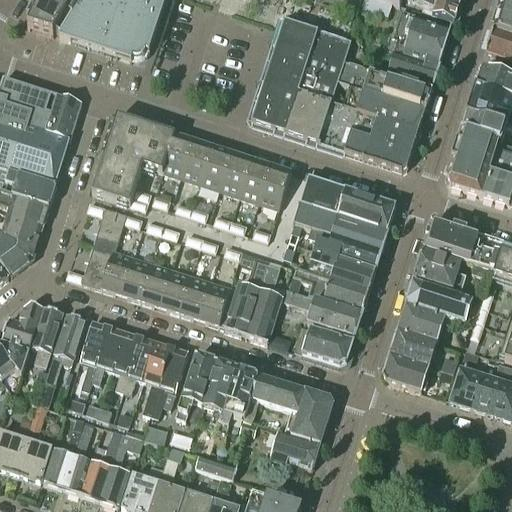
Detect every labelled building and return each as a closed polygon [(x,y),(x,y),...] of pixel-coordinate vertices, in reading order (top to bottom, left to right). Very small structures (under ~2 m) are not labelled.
[(37,0),(31,13),(27,22),(33,24),(28,34),(53,43),(55,39),(60,42),(65,34),(85,0),(37,0)] [(85,0),(65,34),(60,42),(59,45),(145,72),(165,11),(168,0),(85,0)] [(367,0),(367,3),(392,11),(399,13),(402,3),(403,0),(367,0)] [(403,0),(402,3),(435,14),(438,0),(403,0)] [(434,17),(433,22),(455,28),(462,3),(452,0),(438,0),(435,14),(434,17)] [(511,0),(503,0),(494,33),(511,38),(511,0)] [(366,2),(362,16),(388,24),(392,11),(367,3),(366,2)] [(438,77),(452,35),(402,19),(393,47),(397,48),(393,62),(438,77)] [(401,179),(407,176),(419,139),(342,113),(331,110),(338,90),(344,70),(351,49),(284,27),(251,129),(317,151),(344,161),(401,179)] [(491,41),(486,60),(487,60),(511,67),(511,38),(494,33),(491,41)] [(432,97),(438,77),(393,62),(387,82),(432,97)] [(386,83),(344,70),(338,90),(348,93),(349,92),(426,118),(432,97),(387,82),(386,83)] [(511,79),(484,70),(476,95),(511,106),(511,79)] [(0,175),(55,193),(81,110),(2,85),(0,91),(0,175)] [(419,139),(426,118),(349,92),(348,93),(342,113),(419,139)] [(511,136),(511,106),(476,95),(467,123),(505,135),(511,136)] [(163,180),(176,142),(117,123),(92,200),(146,218),(151,202),(135,197),(143,174),(163,180)] [(467,123),(463,138),(500,150),(505,135),(467,123)] [(511,154),(500,150),(463,138),(448,187),(452,194),(511,213),(511,154)] [(182,186),(195,148),(176,142),(163,180),(182,186)] [(201,193),(214,154),(195,148),(182,186),(201,193)] [(220,199),(233,160),(214,154),(201,193),(220,199)] [(239,205),(252,167),(233,160),(220,199),(239,205)] [(258,211),(271,173),(252,167),(239,205),(258,211)] [(278,218),(291,179),(271,173),(258,211),(278,218)] [(0,175),(0,197),(48,214),(55,193),(0,175)] [(309,185),(294,231),(302,234),(311,237),(382,259),(395,216),(393,212),(346,197),(309,185)] [(0,197),(0,209),(9,213),(9,214),(7,222),(42,233),(48,214),(0,197)] [(167,216),(170,208),(155,204),(152,212),(167,216)] [(116,259),(120,246),(127,222),(90,211),(87,219),(103,224),(93,253),(116,259)] [(191,224),(194,216),(177,211),(175,219),(191,224)] [(205,229),(208,221),(194,216),(191,224),(205,229)] [(7,222),(1,240),(10,243),(30,269),(32,268),(42,233),(7,222)] [(140,236),(142,227),(127,222),(124,231),(140,236)] [(229,237),(232,228),(216,223),(213,231),(229,237)] [(243,241),(246,233),(232,228),(229,237),(243,241)] [(503,249),(479,241),(436,228),(432,231),(424,255),(494,278),(503,249)] [(163,244),(166,235),(149,230),(147,238),(163,244)] [(294,231),(291,241),(299,243),(302,234),(294,231)] [(177,248),(180,239),(166,235),(163,244),(177,248)] [(267,249),(270,241),(255,236),(252,244),(267,249)] [(316,247),(313,257),(376,277),(382,259),(311,237),(308,245),(316,247)] [(0,269),(11,284),(30,269),(10,243),(1,240),(0,240),(0,269)] [(201,256),(204,247),(188,242),(185,251),(201,256)] [(216,260),(219,252),(204,247),(201,256),(216,260)] [(511,368),(511,251),(503,249),(494,278),(493,282),(511,288),(511,341),(504,366),(511,368)] [(66,285),(103,297),(116,259),(93,253),(84,282),(69,277),(66,285)] [(240,268),(241,264),(242,259),(227,254),(224,263),(240,268)] [(369,299),(376,277),(313,257),(306,279),(317,283),(369,299)] [(123,303),(135,265),(116,259),(103,297),(123,303)] [(460,299),(465,284),(458,281),(461,271),(422,259),(414,284),(460,299)] [(142,310),(154,271),(135,265),(123,303),(142,310)] [(219,334),(225,336),(225,338),(246,345),(268,273),(257,269),(249,295),(239,292),(235,304),(229,302),(219,334)] [(161,316),(174,277),(154,271),(142,310),(161,316)] [(267,352),(282,306),(272,303),(280,276),(268,273),(246,345),(267,352)] [(369,299),(317,283),(306,279),(294,276),(287,297),(298,300),(301,289),(311,292),(308,303),(363,320),(369,299)] [(180,322),(193,283),(174,277),(161,316),(180,322)] [(199,328),(212,289),(193,283),(180,322),(199,328)] [(229,302),(231,296),(212,289),(199,328),(219,334),(229,302)] [(466,305),(413,289),(405,313),(445,325),(465,332),(467,324),(476,327),(482,307),(467,302),(466,305)] [(286,296),(282,308),(310,317),(307,330),(355,345),(363,320),(324,308),(308,303),(298,300),(287,297),(286,296)] [(482,307),(479,315),(488,318),(493,303),(484,300),(482,307)] [(0,385),(0,386),(15,375),(21,383),(29,358),(28,358),(42,315),(31,311),(25,314),(20,330),(9,326),(2,350),(0,351),(0,385)] [(437,350),(445,325),(405,313),(398,338),(437,350)] [(46,375),(50,361),(63,321),(43,315),(31,355),(39,357),(35,371),(46,375)] [(476,327),(474,330),(483,333),(488,318),(479,315),(476,327)] [(73,368),(85,328),(66,322),(48,379),(45,389),(54,392),(62,368),(62,371),(68,372),(71,370),(72,368),(73,368)] [(93,330),(80,369),(88,371),(83,387),(91,390),(109,335),(93,330)] [(474,330),(470,345),(478,348),(483,333),(474,330)] [(301,333),(293,359),(303,362),(340,374),(347,370),(354,349),(312,336),(301,333)] [(109,335),(91,390),(99,392),(104,376),(112,379),(124,340),(109,335)] [(429,375),(437,350),(398,338),(390,362),(429,375)] [(124,340),(112,379),(120,381),(115,397),(123,400),(140,345),(124,340)] [(140,345),(123,400),(130,402),(135,386),(144,389),(156,350),(140,345)] [(150,424),(172,355),(156,350),(144,389),(151,392),(142,421),(150,424)] [(171,416),(188,360),(172,355),(150,424),(157,426),(161,412),(171,416)] [(478,361),(465,358),(462,368),(475,371),(478,361)] [(181,407),(175,426),(185,429),(191,409),(203,413),(217,369),(195,362),(181,407)] [(421,400),(429,375),(390,362),(383,384),(386,389),(421,400)] [(456,368),(443,364),(439,378),(452,382),(456,368)] [(217,369),(203,413),(214,416),(207,435),(217,438),(238,376),(217,369)] [(507,383),(509,374),(499,371),(497,380),(507,383)] [(45,389),(48,379),(39,376),(36,386),(45,389)] [(238,376),(217,438),(226,441),(232,424),(244,428),(259,382),(238,376)] [(473,416),(483,384),(460,377),(450,409),(473,416)] [(439,378),(437,385),(449,389),(452,382),(439,378)] [(251,432),(258,408),(291,418),(299,421),(306,398),(259,382),(244,429),(251,432)] [(495,423),(504,391),(483,384),(473,416),(495,423)] [(91,390),(83,388),(80,398),(88,401),(91,390)] [(511,428),(511,393),(504,391),(495,423),(511,428)] [(330,405),(306,398),(299,421),(291,418),(284,441),(291,443),(320,453),(333,413),(330,405)] [(82,420),(85,410),(69,405),(66,415),(82,420)] [(32,424),(28,436),(39,439),(47,415),(36,411),(32,424)] [(97,425),(101,414),(90,411),(86,422),(97,425)] [(109,429),(112,418),(101,414),(97,425),(109,429)] [(128,435),(132,424),(121,420),(117,432),(128,435)] [(28,436),(32,424),(23,421),(19,433),(28,436)] [(44,492),(63,498),(85,431),(86,428),(76,425),(65,460),(55,457),(44,492)] [(251,432),(244,429),(242,429),(239,438),(253,443),(256,433),(251,432)] [(93,434),(85,431),(63,498),(81,504),(93,469),(94,466),(84,463),(93,434)] [(145,441),(143,445),(163,452),(167,438),(147,432),(145,441)] [(0,476),(15,481),(28,437),(17,434),(14,443),(0,438),(0,476)] [(41,489),(51,455),(37,450),(40,441),(28,437),(15,481),(41,489)] [(100,510),(122,441),(113,438),(109,449),(102,472),(93,469),(81,504),(100,510)] [(173,439),(170,449),(188,455),(191,444),(173,439)] [(312,478),(320,453),(291,443),(284,441),(280,440),(275,455),(270,454),(268,459),(266,459),(263,468),(270,470),(285,475),(287,470),(312,478)] [(142,447),(122,441),(100,510),(106,511),(119,511),(130,481),(118,477),(125,456),(138,461),(142,447)] [(179,470),(183,459),(169,454),(165,466),(179,470)] [(195,477),(221,484),(235,488),(239,474),(199,463),(195,477)] [(152,511),(162,480),(151,476),(147,486),(134,481),(123,511),(152,511)] [(180,511),(185,498),(171,493),(174,484),(162,480),(152,511),(180,511)] [(188,499),(183,511),(212,511),(219,488),(209,485),(206,494),(204,494),(201,503),(188,499)] [(219,488),(212,511),(229,511),(226,511),(228,501),(227,501),(230,491),(220,488),(219,488)] [(252,498),(247,511),(264,511),(267,503),(252,498)] [(295,511),(267,503),(264,511),(295,511)]
